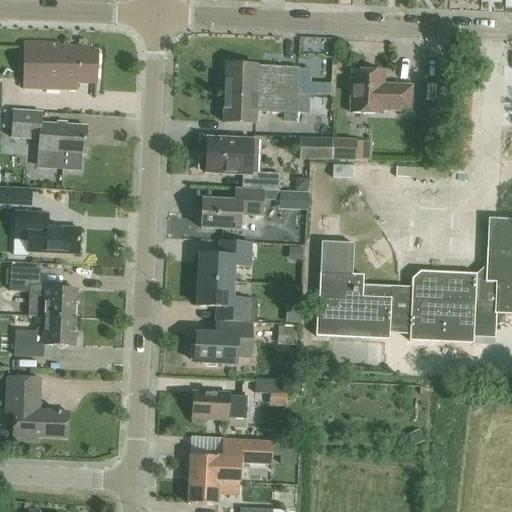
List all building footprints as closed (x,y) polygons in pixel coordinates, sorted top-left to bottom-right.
[(78,83),(97,84),(98,51),(89,51),(90,47),(60,47),(60,44),(24,43),(23,89),(62,91),(62,87),(78,88),(78,83)] [(473,58),(463,58),(462,68),(473,69),(473,58)] [(284,98),(298,99),(299,68),(226,64),(224,95),(271,98),(272,93),(284,94),(284,98)] [(411,112),(412,86),(394,85),(394,89),(383,88),(384,73),(352,71),(352,77),(350,79),(349,87),(351,89),(350,113),(382,115),(382,111),(411,112)] [(271,98),(224,95),(224,97),(221,101),(221,107),(224,110),(223,123),(256,124),(257,113),(283,114),(283,113),(297,114),(298,99),(284,98),(284,94),(272,93),(271,98)] [(473,168),(474,99),(456,98),(455,168),(473,168)] [(425,162),(442,163),(445,111),(428,110),(425,162)] [(39,152),(85,155),(86,127),(37,124),(37,114),(43,114),(43,113),(14,111),(12,138),(40,140),(39,152)] [(249,174),(250,150),(251,141),(207,139),(206,159),(201,159),(201,170),(206,170),(206,173),(236,175),(236,173),(249,174)] [(299,160),(332,160),(332,158),(347,159),(348,144),(332,143),(332,140),(300,139),(299,160)] [(250,173),(249,191),(279,192),(280,174),(250,173)] [(39,174),(38,191),(58,192),(59,175),(39,174)] [(279,201),(279,192),(249,191),(235,191),(235,203),(202,201),(201,229),(239,231),(240,215),(261,216),(262,200),(279,201)] [(28,252),(79,255),(80,229),(60,228),(60,227),(41,226),(42,213),(16,212),(14,240),(28,240),(28,252)] [(511,221),(489,220),(487,250),(486,268),(475,276),(419,273),(411,280),(410,288),(363,285),(364,276),(352,275),(354,245),(322,243),(319,300),(317,299),(315,336),(389,340),(389,334),(409,335),(409,341),(494,346),(494,340),(495,340),(496,315),(497,315),(496,324),(503,323),(504,314),(511,314),(511,221)] [(200,255),(198,282),(233,283),(234,267),(250,268),(251,244),(220,242),(219,256),(200,255)] [(44,317),(76,319),(77,290),(45,289),(45,291),(40,290),(41,269),(11,268),(10,292),(28,293),(27,318),(44,319),(44,317)] [(233,283),(198,282),(197,307),(221,308),(221,322),(255,324),(256,303),(253,300),(232,299),(233,283)] [(44,317),(44,319),(43,332),(17,331),(16,355),(44,357),(44,356),(39,356),(40,345),(44,345),(44,346),(74,347),(76,319),(44,317)] [(196,335),(195,364),(237,366),(237,357),(251,358),(253,325),(225,324),(224,336),(196,335)] [(7,377),(5,407),(13,407),(12,441),(37,442),(38,437),(67,439),(68,412),(39,411),(40,379),(7,377)] [(269,405),(287,407),(288,381),(255,379),(255,394),(270,395),(269,405)] [(243,396),(194,393),(193,417),(193,418),(193,420),(194,421),(195,422),(196,423),(197,424),(198,424),(200,424),(201,424),(203,424),(204,423),(205,422),(206,421),(206,419),(206,418),(227,419),(242,420),(243,396)] [(190,457),(189,481),(240,483),(240,463),(271,464),(272,444),(223,442),(222,458),(190,457)] [(240,483),(189,481),(188,505),(217,506),(217,495),(252,497),(252,501),(264,502),(265,485),(240,484),(240,483)]
